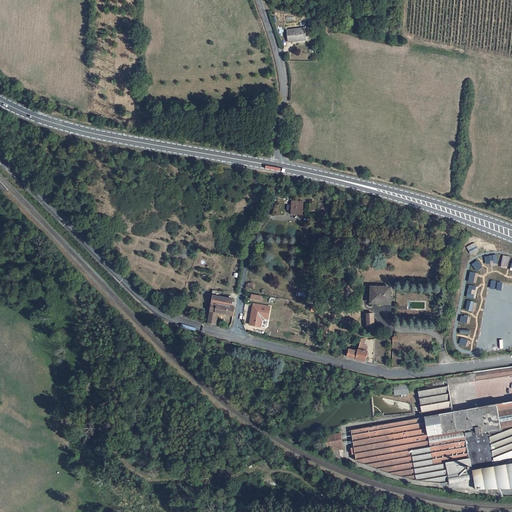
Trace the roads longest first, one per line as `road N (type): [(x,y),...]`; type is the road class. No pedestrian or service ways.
road 1 (unclassified): [(0,158),(148,304),(170,319),(233,337)]
road 2 (primary): [(0,101),(92,135),(276,166)]
road 3 (unclassified): [(233,337),(398,373),(511,360)]
road 4 (primary): [(276,166),(419,200),(511,233)]
road 5 (tertiary): [(276,166),(284,89),(259,0)]
road 6 (residential): [(276,189),(251,248),(233,337)]
